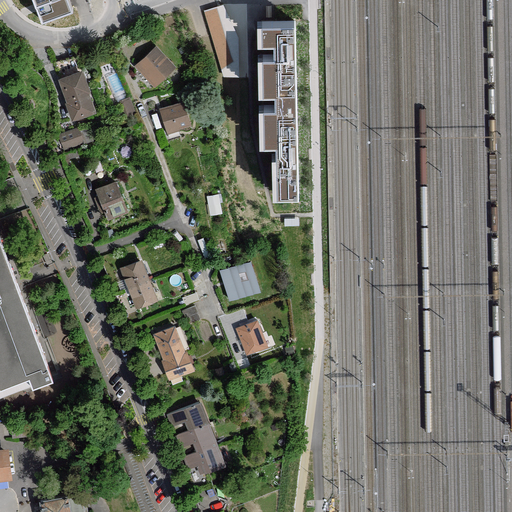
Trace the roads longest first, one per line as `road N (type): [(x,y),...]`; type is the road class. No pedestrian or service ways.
road 1 (residential): [(0,92),(186,511)]
road 2 (residential): [(0,4),(28,31),(62,39),(193,0)]
